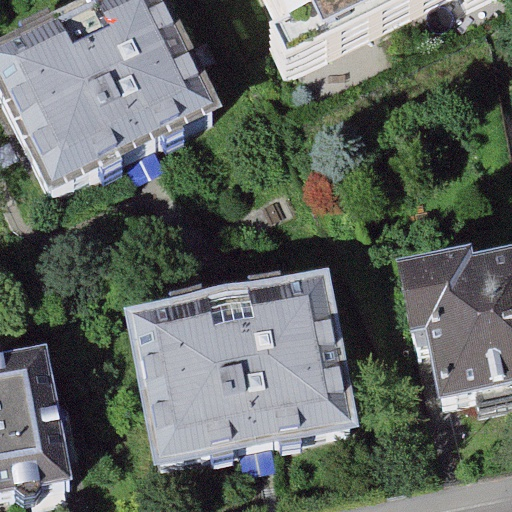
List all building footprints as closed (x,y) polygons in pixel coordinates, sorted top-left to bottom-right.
[(493,7),(489,0),(258,0),(279,43),(265,49),(280,82),(443,5),(453,26),(493,7)] [(208,144),(139,5),(0,73),(0,159),(35,230),(208,144)] [(472,277),(395,292),(409,364),(425,361),(439,433),(511,418),(511,281),(474,289),(472,277)] [(329,305),(120,345),(150,500),(358,461),(329,305)] [(73,511),(47,377),(0,385),(0,511),(73,511)]
